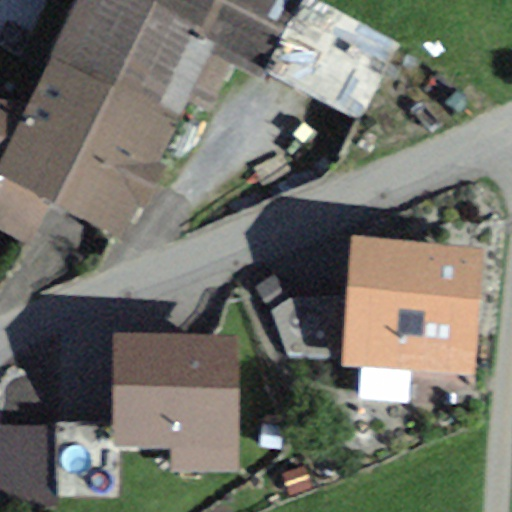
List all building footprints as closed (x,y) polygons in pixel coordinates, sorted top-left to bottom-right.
[(0,224),(27,237),(49,192),(94,100),(142,0),(139,0),(137,6),(124,0),(86,0),(30,120),(0,117),(0,224)] [(142,0),(94,100),(164,134),(198,67),(226,80),(236,59),(265,73),(302,0),(142,0)] [(164,134),(94,100),(49,192),(119,227),(164,134)] [(459,370),(467,266),(368,259),(359,397),(407,400),(410,366),(459,370)] [(222,437),(222,355),(131,355),(131,437),(222,437)]
